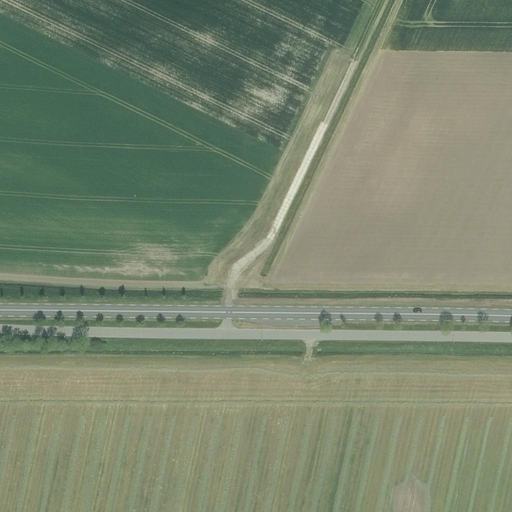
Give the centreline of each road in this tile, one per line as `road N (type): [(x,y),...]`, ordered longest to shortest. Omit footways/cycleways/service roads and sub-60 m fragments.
road 1 (unclassified): [(511,340),(0,327)]
road 2 (secondary): [(511,316),(0,310)]
